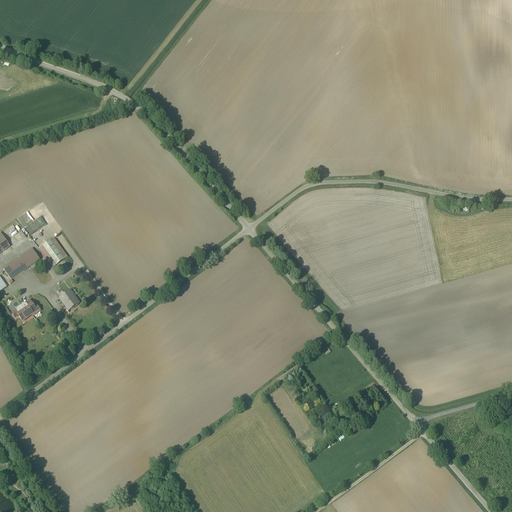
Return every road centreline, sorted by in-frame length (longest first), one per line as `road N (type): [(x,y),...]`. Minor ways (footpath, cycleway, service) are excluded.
road 1 (unclassified): [(248,229),(490,511)]
road 2 (unclassified): [(0,46),(114,93),(150,118),(248,229)]
road 3 (unclassified): [(248,229),(0,417)]
road 4 (unclassified): [(511,200),(380,182),(320,183),(248,229)]
road 5 (track): [(316,511),(423,432)]
